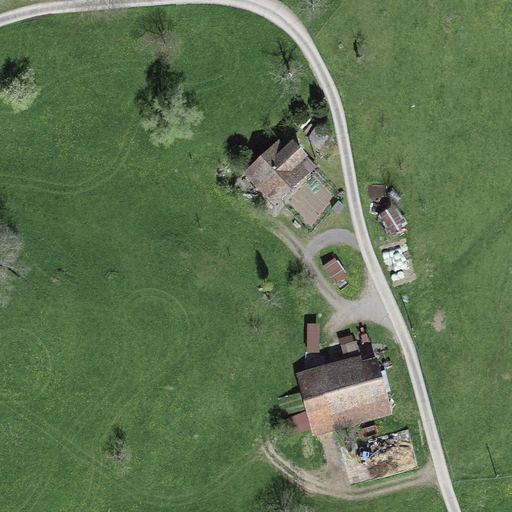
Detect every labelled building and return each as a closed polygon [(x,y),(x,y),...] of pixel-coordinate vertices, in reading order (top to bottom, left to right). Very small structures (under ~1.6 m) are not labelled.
[(316,132),(309,142),(317,148),(324,138),(316,132)] [(285,154),(278,147),(248,174),(275,205),(315,170),(294,146),(285,154)] [(346,280),(335,262),(325,268),(336,286),(346,280)] [(347,364),(300,376),(315,435),(389,415),(376,367),(364,370),(357,346),(343,349),(347,364)] [(309,427),(305,416),(286,423),(290,433),(309,427)]
